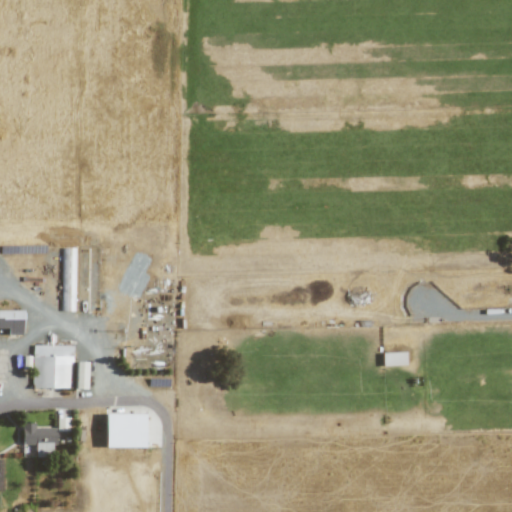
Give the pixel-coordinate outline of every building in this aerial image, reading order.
[(73,249),(60,248),(59,303),(72,303),(73,249)] [(21,311),(0,310),(0,328),(6,329),(6,335),(21,335),(21,311)] [(70,389),(71,346),(31,346),(30,388),(70,389)] [(381,366),(404,366),(404,353),(381,353),(381,366)] [(85,363),(73,362),(73,389),(85,390),(85,363)] [(103,447),(143,448),(143,415),(104,414),(103,447)] [(53,428),(33,428),(33,424),(21,424),(20,445),(34,445),(34,453),(53,453),(53,428)]
